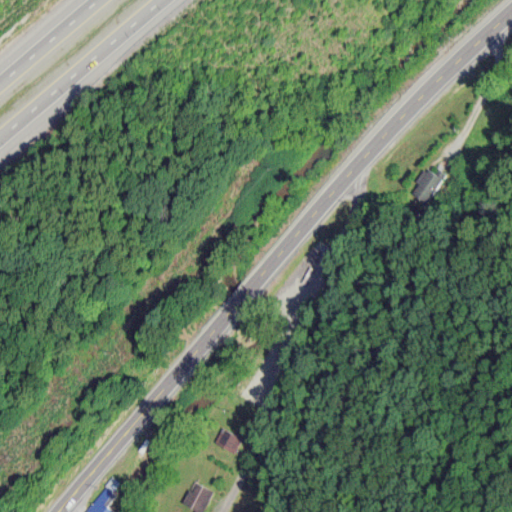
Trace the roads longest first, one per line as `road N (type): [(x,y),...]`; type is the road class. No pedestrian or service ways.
road 1 (primary): [(54,511),(418,97),(511,9)]
road 2 (residential): [(223,511),(268,376),(304,223)]
road 3 (motorway): [(0,139),(163,0)]
road 4 (motorway): [(95,0),(0,81)]
